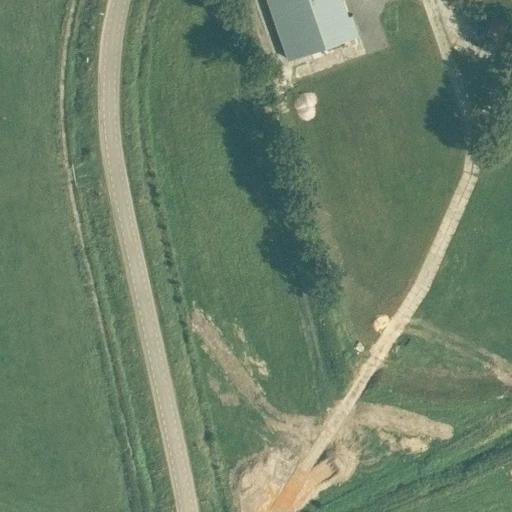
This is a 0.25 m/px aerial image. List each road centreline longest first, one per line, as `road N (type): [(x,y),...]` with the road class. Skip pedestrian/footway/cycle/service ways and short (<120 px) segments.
road 1 (track): [(511,424),(434,378),(298,356),(238,313),(204,271),(117,0)]
road 2 (unclassified): [(188,511),(108,121),(119,0)]
